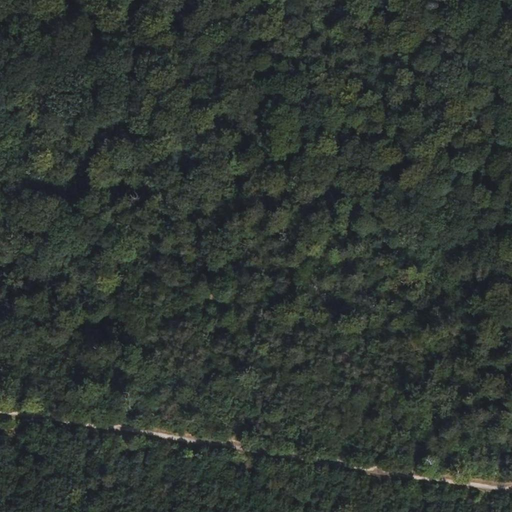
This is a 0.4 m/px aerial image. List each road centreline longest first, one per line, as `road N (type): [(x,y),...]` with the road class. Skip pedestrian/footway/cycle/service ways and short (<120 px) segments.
road 1 (unknown): [(511,333),(87,0)]
road 2 (track): [(0,413),(511,492)]
